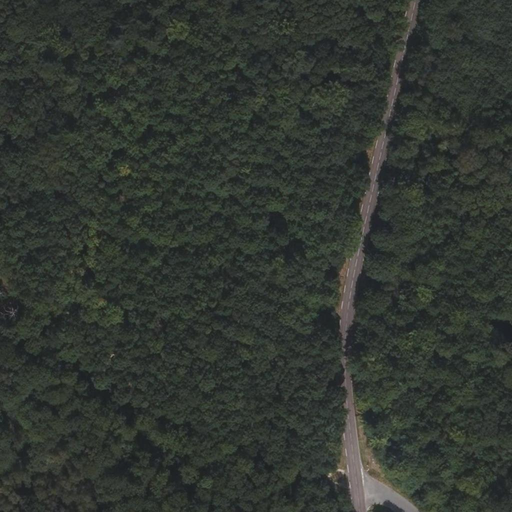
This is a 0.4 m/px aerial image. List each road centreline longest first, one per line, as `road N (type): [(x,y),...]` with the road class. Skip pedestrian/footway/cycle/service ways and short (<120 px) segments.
road 1 (tertiary): [(418,0),(348,329),(360,511)]
road 2 (track): [(180,424),(68,381),(0,303)]
road 3 (track): [(360,490),(180,424)]
